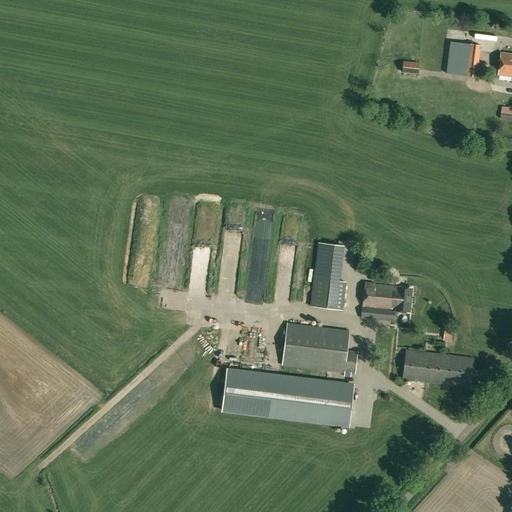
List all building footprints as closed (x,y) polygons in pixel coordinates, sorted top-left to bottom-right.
[(466,76),(476,78),(481,45),(470,44),(466,76)] [(497,75),(511,76),(511,53),(500,52),(497,75)] [(402,73),(418,74),(419,63),(403,61),(402,73)] [(311,306),(341,310),(345,282),(339,281),(343,246),(319,243),(311,306)] [(361,318),(394,321),(395,311),(410,313),(412,288),(397,286),(397,287),(375,284),(375,283),(365,282),(361,318)] [(282,365),(355,374),(357,352),(347,351),(349,331),(287,324),(282,365)] [(443,341),(449,341),(451,328),(444,327),(443,341)] [(402,379),(470,388),(473,358),(406,350),(402,379)] [(354,383),(226,368),(221,412),(349,428),(354,383)]
